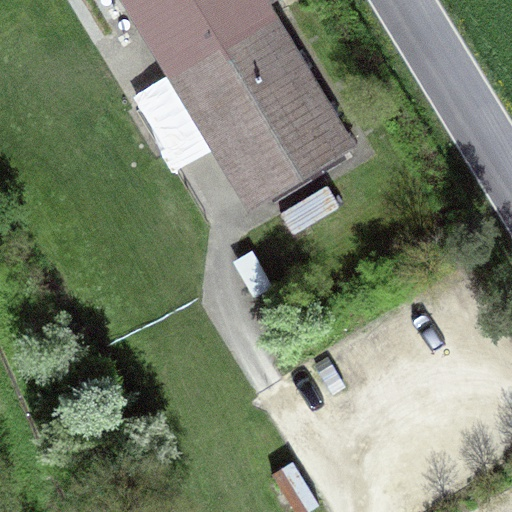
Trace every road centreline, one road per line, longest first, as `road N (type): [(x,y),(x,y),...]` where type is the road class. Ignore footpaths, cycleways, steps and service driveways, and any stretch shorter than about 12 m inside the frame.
road 1 (track): [(99,0),(223,206),(217,303),(353,511)]
road 2 (unclassified): [(414,0),(511,171)]
